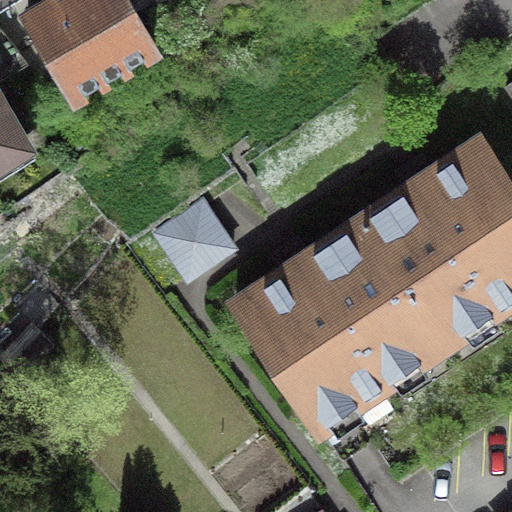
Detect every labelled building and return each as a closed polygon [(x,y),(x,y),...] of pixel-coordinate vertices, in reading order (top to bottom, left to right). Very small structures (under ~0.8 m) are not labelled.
[(126,0),(44,0),(28,10),(74,88),(152,43),(126,0)] [(0,151),(20,140),(0,106),(0,151)] [(358,220),(441,345),(511,297),(511,185),(481,139),(358,220)] [(196,238),(181,216),(157,233),(188,278),(234,247),(217,223),(196,238)] [(441,345),(358,220),(236,301),(319,426),(441,345)]
